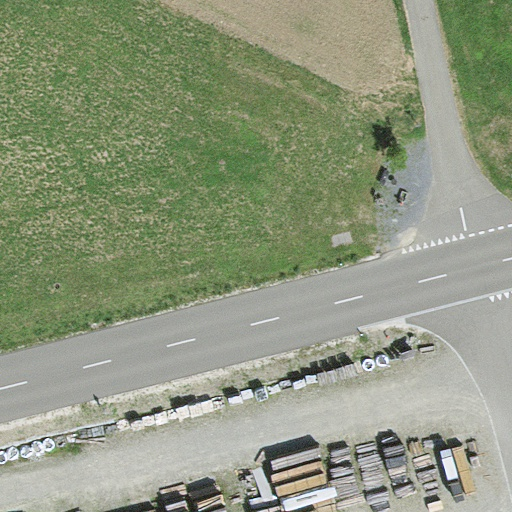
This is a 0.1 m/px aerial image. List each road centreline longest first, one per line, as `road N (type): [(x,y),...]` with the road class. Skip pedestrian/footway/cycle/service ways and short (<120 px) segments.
road 1 (tertiary): [(0,390),(480,266)]
road 2 (residential): [(480,266),(423,0)]
